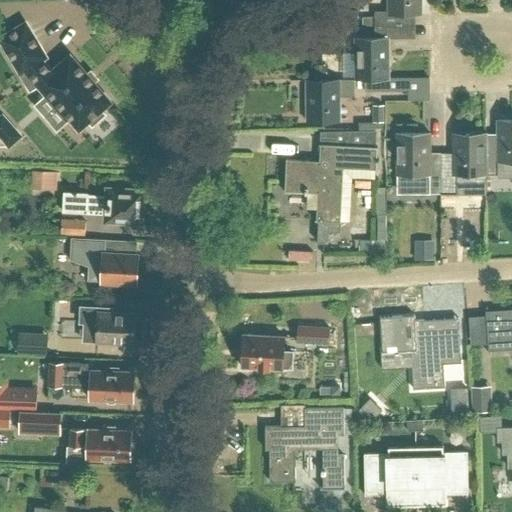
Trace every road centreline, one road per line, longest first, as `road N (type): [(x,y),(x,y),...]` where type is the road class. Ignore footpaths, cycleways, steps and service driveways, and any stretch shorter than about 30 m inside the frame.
road 1 (residential): [(511,270),(191,281)]
road 2 (residential): [(191,281),(201,37)]
road 3 (residential): [(172,511),(191,281)]
road 4 (residential): [(511,73),(465,76),(449,52),(463,29),(511,27)]
